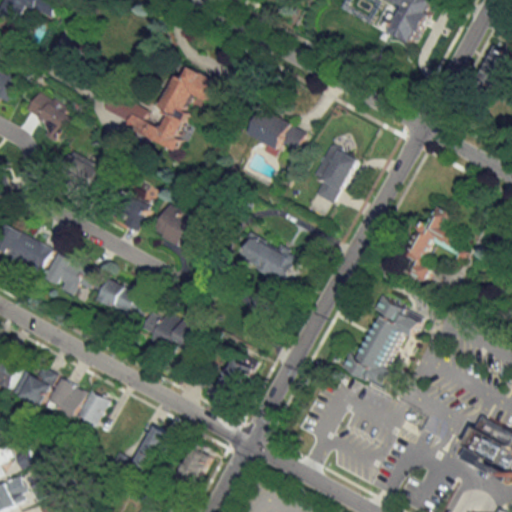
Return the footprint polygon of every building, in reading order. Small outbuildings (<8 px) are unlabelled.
[(33,5),(59,17),(67,0),(11,0),(6,12),(25,21),(33,5)] [(393,32),(417,44),(437,0),(393,0),(405,6),(393,32)] [(97,43),(74,35),(61,72),(83,81),(97,43)] [(0,70),(0,92),(14,102),(26,84),(2,67),(0,70)] [(177,148),(201,95),(212,100),(222,79),(195,67),(190,77),(180,73),(165,107),(173,110),(165,126),(138,113),(131,128),(177,148)] [(56,128),(71,108),(44,89),(30,110),(56,128)] [(271,142),(267,150),(278,155),(285,141),(301,149),(311,129),(266,107),(253,134),(271,142)] [(362,157),(333,143),(316,177),(325,181),(319,194),(339,204),(362,157)] [(106,172),(80,149),(64,166),(90,190),(106,172)] [(138,231),(154,209),(129,191),(113,212),(138,231)] [(157,232),(197,253),(212,224),(172,203),(157,232)] [(411,256),(420,261),(413,273),(425,280),(433,265),(426,262),(437,241),(457,252),(460,247),(456,245),(462,233),(450,226),(456,214),(439,204),(411,256)] [(5,252),(46,271),(58,246),(16,228),(5,252)] [(293,283),(306,257),(259,233),(246,258),(293,283)] [(84,284),(98,290),(106,272),(63,253),(51,280),(80,293),(84,284)] [(104,299),(145,320),(155,299),(114,279),(104,299)] [(346,367),(390,389),(399,369),(391,365),(408,331),(417,336),(427,316),(386,295),(379,310),(386,313),(364,358),(353,353),(346,367)] [(206,327),(171,311),(160,335),(195,351),(206,327)] [(259,364),(238,354),(218,397),(239,407),(259,364)] [(0,379),(16,388),(26,370),(4,358),(0,365),(0,379)] [(61,372),(46,367),(42,377),(28,371),(19,395),(48,406),(61,372)] [(52,408),(79,418),(91,388),(64,378),(52,408)] [(115,399),(97,389),(81,418),(99,428),(115,399)] [(511,429),(486,416),(464,456),(506,479),(511,468),(511,429)] [(156,472),(175,432),(158,424),(139,464),(156,472)] [(15,456),(9,444),(0,448),(0,475),(6,472),(2,463),(15,456)] [(185,470),(203,480),(217,455),(199,445),(185,470)] [(0,508),(1,511),(3,511),(33,497),(21,475),(0,486),(0,508)] [(142,511),(166,511),(171,503),(139,487),(134,498),(146,504),(142,511)] [(42,505),(46,511),(57,511),(62,509),(55,498),(42,505)]
